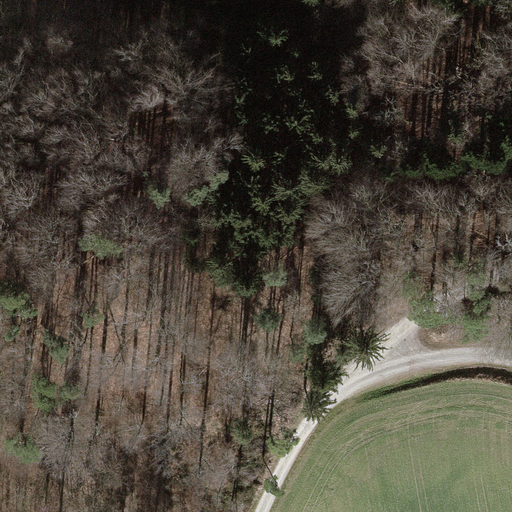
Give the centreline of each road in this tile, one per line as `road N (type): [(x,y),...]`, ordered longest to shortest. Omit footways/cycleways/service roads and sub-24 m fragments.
road 1 (track): [(511,356),(486,351),(378,368),(338,393),(301,437),(261,511)]
road 2 (track): [(511,271),(400,330),(378,368)]
